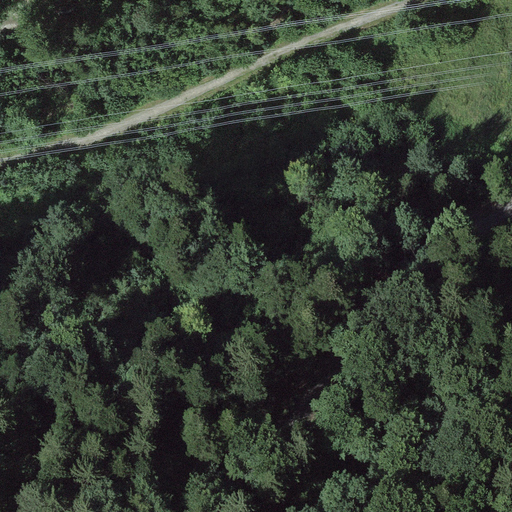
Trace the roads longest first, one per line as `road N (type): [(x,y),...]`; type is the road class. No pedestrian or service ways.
road 1 (track): [(0,158),(75,142),(422,0)]
road 2 (track): [(511,206),(478,223),(197,511)]
